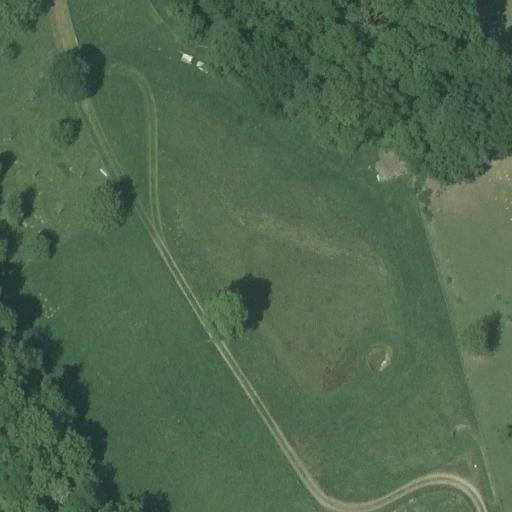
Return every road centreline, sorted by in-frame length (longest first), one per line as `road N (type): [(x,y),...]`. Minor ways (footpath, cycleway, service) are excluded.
road 1 (unclassified): [(80,511),(0,387)]
road 2 (track): [(479,511),(476,501),(443,479),(415,484),(366,511)]
